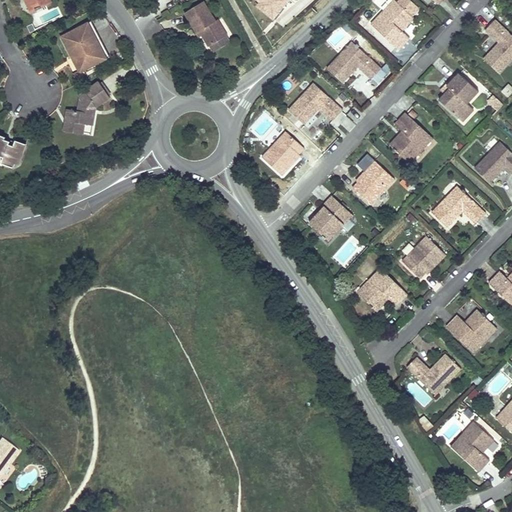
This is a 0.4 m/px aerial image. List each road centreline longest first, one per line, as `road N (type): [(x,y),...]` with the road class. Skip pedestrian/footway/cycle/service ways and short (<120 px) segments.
road 1 (tertiary): [(436,511),(260,232)]
road 2 (residential): [(260,232),(475,0)]
road 3 (residential): [(511,224),(381,356)]
